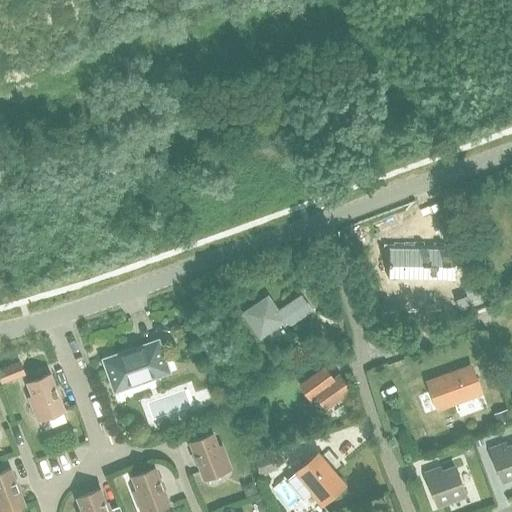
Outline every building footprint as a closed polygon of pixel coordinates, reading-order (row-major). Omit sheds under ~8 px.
[(390,250),(390,281),(457,274),(457,253),(390,250)] [(279,320),(284,327),(308,309),(300,297),(277,313),(267,299),(245,314),(260,334),(279,320)] [(313,311),(312,320),(324,322),(335,324),(336,316),(333,315),(334,312),(327,311),(326,314),(325,313),(313,311)] [(104,360),(114,388),(165,370),(155,342),(104,360)] [(18,361),(0,368),(0,380),(1,382),(23,374),(18,361)] [(434,408),(479,392),(470,366),(425,383),(434,408)] [(347,391),(336,376),(331,380),(322,368),(298,386),(309,401),(315,397),(323,409),(347,391)] [(27,396),(35,417),(37,421),(63,411),(48,373),(26,382),(31,395),(27,396)] [(141,422),(174,415),(171,399),(138,406),(141,422)] [(502,407),(490,411),(494,422),(506,417),(502,407)] [(262,423),(245,429),(254,453),(270,446),(262,423)] [(188,441),(203,479),(229,469),(220,444),(216,446),(211,433),(188,441)] [(480,435),(473,438),(476,446),(483,443),(480,435)] [(461,443),(459,447),(461,452),(465,454),(470,453),(472,448),(470,444),(466,441),(461,443)] [(501,481),(511,477),(511,445),(505,448),(503,444),(490,449),(501,481)] [(268,451),(250,458),(256,474),(275,467),(268,451)] [(340,487),(316,456),(287,480),(301,498),(310,491),(320,503),(340,487)] [(132,490),(140,511),(147,511),(167,504),(153,467),(131,476),(136,489),(132,490)] [(436,505),(464,495),(454,467),(440,472),(438,468),(424,473),(436,505)] [(0,471),(0,511),(5,511),(23,505),(9,468),(0,471)] [(249,479),(238,483),(242,495),(254,490),(249,479)] [(77,511),(119,511),(117,506),(106,510),(98,488),(76,497),(81,510),(77,511)] [(260,498),(249,502),(252,511),(257,511),(264,510),(260,498)]
